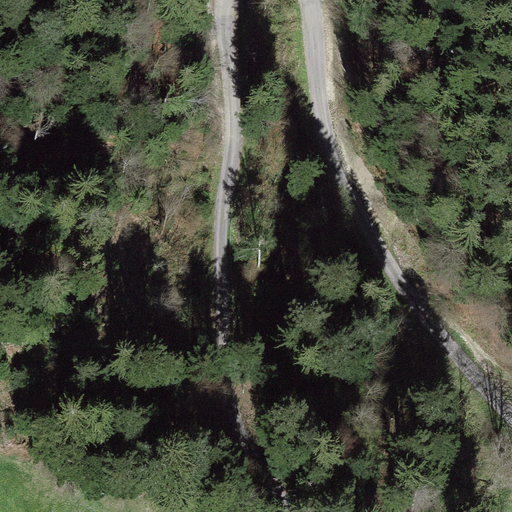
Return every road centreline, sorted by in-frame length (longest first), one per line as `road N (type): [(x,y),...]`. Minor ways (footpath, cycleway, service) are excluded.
road 1 (track): [(290,511),(237,431),(226,399),(221,224),(236,148),(230,0)]
road 2 (track): [(307,0),(325,144),(361,228),(428,327),(511,417)]
